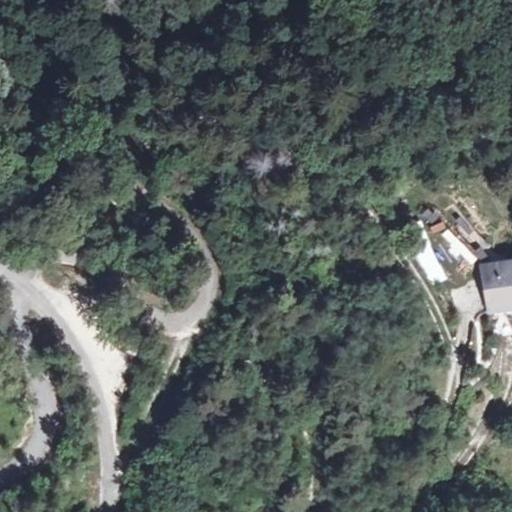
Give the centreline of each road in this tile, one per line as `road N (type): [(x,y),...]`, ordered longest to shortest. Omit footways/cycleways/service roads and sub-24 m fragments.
road 1 (track): [(0,23),(339,163),(436,306),(455,365),(441,431),(402,511)]
road 2 (unclassified): [(194,314),(208,287),(208,263),(174,202),(139,162),(0,67)]
road 3 (residential): [(32,289),(48,296),(92,357),(108,426),(106,511)]
road 4 (unclassified): [(0,480),(26,462),(50,409),(25,327),(32,289)]
road 5 (track): [(106,509),(194,314)]
road 6 (unclassified): [(194,314),(181,322),(162,317),(123,279),(74,257),(37,265),(32,289)]
